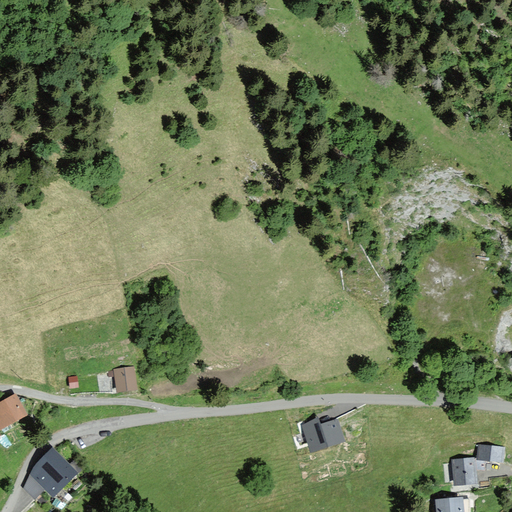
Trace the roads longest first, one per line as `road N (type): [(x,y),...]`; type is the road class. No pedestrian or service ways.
road 1 (unclassified): [(177,414),(330,397),(458,398),(511,407)]
road 2 (unclassified): [(6,511),(29,463),(52,438),(177,414)]
road 3 (unclassified): [(0,388),(137,402),(177,414)]
